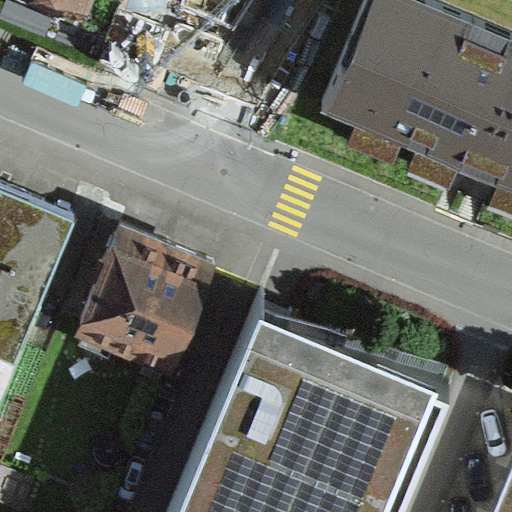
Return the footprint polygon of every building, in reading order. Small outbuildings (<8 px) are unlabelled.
[(100,0),(48,0),(52,11),(72,20),(82,13),(93,18),(100,0)] [(297,0),(151,0),(145,17),(182,31),(179,36),(270,71),(297,0)] [(511,49),(393,0),(378,0),(333,108),(362,120),(354,137),(439,173),(445,157),(511,185),(511,196),(509,203),(511,204),(511,49)] [(0,172),(0,434),(18,391),(88,205),(0,172)] [(130,217),(84,326),(184,368),(230,259),(130,217)] [(291,295),(200,511),(419,511),(478,372),(291,295)]
